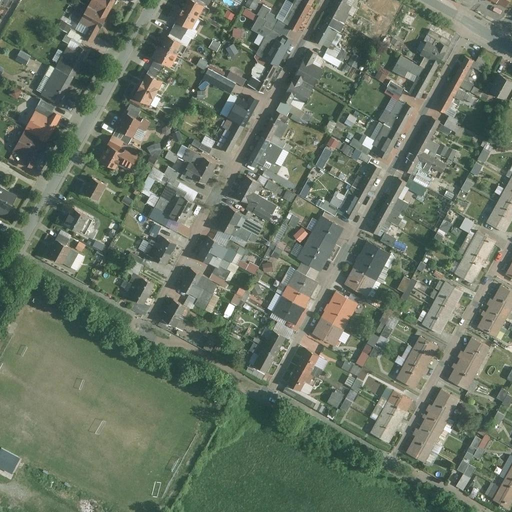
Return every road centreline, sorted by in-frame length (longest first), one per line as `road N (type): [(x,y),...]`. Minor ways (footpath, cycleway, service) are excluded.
road 1 (residential): [(270,390),(146,322),(324,0)]
road 2 (residential): [(270,390),(471,24)]
road 3 (residential): [(490,511),(393,458),(511,239)]
road 4 (residential): [(156,0),(0,281)]
